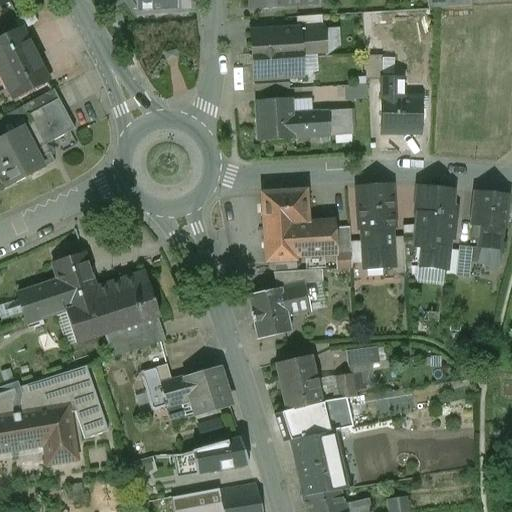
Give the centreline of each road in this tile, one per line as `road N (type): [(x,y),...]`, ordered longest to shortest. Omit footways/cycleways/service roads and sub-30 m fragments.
road 1 (tertiary): [(281,511),(213,288),(176,206)]
road 2 (residential): [(209,173),(361,169),(511,177)]
road 3 (tertiary): [(142,127),(74,0)]
road 4 (residential): [(125,177),(0,234)]
road 5 (residential): [(195,129),(214,88),(211,0)]
